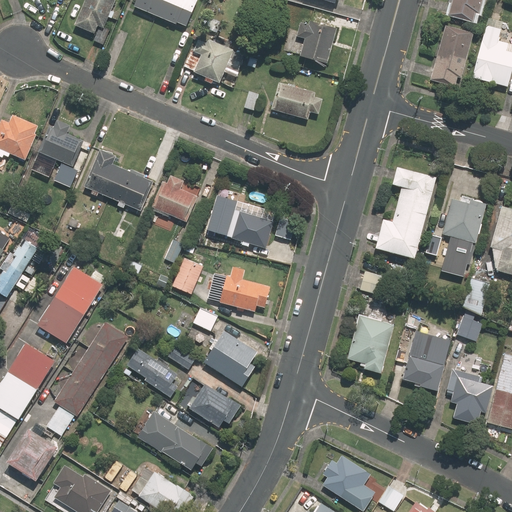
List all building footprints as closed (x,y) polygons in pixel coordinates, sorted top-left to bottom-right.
[(86,0),(76,25),(99,35),(97,41),(104,44),(109,32),(103,30),(108,17),(114,19),(116,12),(111,10),(115,2),(115,0),(86,0)] [(136,0),(134,6),(177,25),(178,22),(187,26),(198,0),(136,0)] [(453,0),(449,15),(474,22),(476,12),(480,13),(483,0),(453,0)] [(221,10),(209,6),(206,16),(218,20),(221,10)] [(311,21),(309,25),(302,23),(298,37),(306,39),(301,56),(328,63),(338,29),(311,21)] [(511,45),(498,42),(502,26),(487,23),(474,79),(510,87),(511,77),(511,45)] [(432,79),(457,86),(459,78),(462,79),(474,32),(446,25),(432,79)] [(203,76),(234,88),(246,55),(201,38),(196,51),(191,49),(183,68),(203,76)] [(324,100),(315,97),(317,92),(279,82),(272,110),(309,120),(311,113),(319,115),(324,100)] [(260,93),(250,90),(245,109),(255,111),(260,93)] [(10,123),(3,120),(0,126),(0,159),(8,163),(11,154),(26,160),(41,125),(14,114),(10,123)] [(67,133),(70,126),(54,119),(40,152),(74,167),(85,141),(67,133)] [(100,193),(119,201),(117,206),(125,209),(126,204),(143,211),(155,181),(114,165),(118,156),(101,149),(85,187),(92,190),(91,193),(98,196),(100,193)] [(376,246),(395,251),(393,260),(407,263),(409,255),(415,256),(436,175),(398,165),(393,183),(402,185),(393,221),(384,218),(376,246)] [(171,174),(167,183),(163,181),(151,207),(188,223),(200,196),(182,188),(185,181),(171,174)] [(278,213),(218,195),(208,230),(267,248),(278,213)] [(452,236),(476,242),(487,201),(471,197),(470,203),(453,198),(443,233),(452,236)] [(511,207),(501,205),(491,245),(497,270),(511,273),(511,207)] [(30,213),(13,206),(10,214),(27,221),(30,213)] [(297,221),(281,217),(275,236),(291,240),(297,221)] [(0,237),(0,258),(12,238),(4,233),(1,238),(0,237)] [(443,236),(428,233),(424,252),(438,255),(443,236)] [(476,242),(452,236),(442,270),(463,276),(467,262),(470,263),(476,242)] [(184,245),(173,240),(165,259),(176,263),(184,245)] [(29,277),(22,273),(37,248),(26,241),(22,247),(19,245),(13,255),(15,257),(6,273),(1,270),(0,270),(0,309),(15,284),(23,289),(29,277)] [(204,266),(185,258),(173,286),(192,294),(204,266)] [(104,284),(75,267),(39,325),(68,343),(104,284)] [(234,269),(232,277),(227,276),(221,303),(239,307),(238,310),(245,312),(246,309),(256,311),(257,306),(266,308),(271,286),(245,280),(247,272),(234,269)] [(384,275),(365,270),(360,289),(379,294),(384,275)] [(172,279),(161,274),(157,285),(167,289),(172,279)] [(491,283),(471,278),(462,308),(483,313),(491,283)] [(218,317),(201,308),(194,323),(211,332),(218,317)] [(347,358),(365,362),(364,369),(382,374),(389,346),(395,323),(358,313),(347,358)] [(483,323),(461,315),(455,334),(477,341),(483,323)] [(55,402),(61,405),(47,426),(62,435),(75,415),(78,416),(129,336),(106,322),(55,402)] [(252,363),(259,352),(226,331),(205,363),(243,387),(257,366),(252,363)] [(405,379),(421,383),(421,386),(438,390),(443,371),(450,339),(416,331),(405,379)] [(57,361),(27,343),(0,386),(0,407),(20,420),(57,361)] [(195,360),(176,347),(170,357),(189,369),(195,360)] [(128,365),(130,366),(125,373),(132,378),(137,371),(147,377),(145,380),(171,397),(178,387),(173,383),(179,375),(139,349),(128,365)] [(487,422),(511,427),(511,355),(504,354),(487,422)] [(447,392),(453,394),(451,401),(456,403),(453,417),(477,424),(480,410),(486,411),(493,386),(482,383),(483,376),(453,368),(447,392)] [(207,384),(205,387),(196,381),(189,391),(194,394),(187,406),(198,414),(220,428),(225,421),(230,424),(242,406),(207,384)] [(0,448),(18,421),(1,411),(0,412),(0,448)] [(139,438),(193,470),(197,463),(203,467),(215,448),(155,412),(139,438)] [(59,446),(31,430),(10,464),(39,481),(59,446)] [(322,484),(360,509),(358,511),(364,511),(362,511),(375,491),(363,483),(370,472),(343,453),(337,462),(333,459),(323,473),(328,476),(322,484)] [(176,465),(162,456),(157,465),(171,474),(176,465)] [(85,474),(83,476),(65,465),(54,484),(61,488),(54,498),(70,507),(77,511),(99,511),(113,490),(85,474)] [(133,493),(154,505),(158,498),(180,511),(181,511),(192,494),(148,468),(133,493)] [(404,496),(388,486),(379,501),(395,511),(404,496)] [(113,511),(142,511),(121,499),(113,511)] [(433,511),(417,500),(408,511),(433,511)] [(337,511),(320,502),(313,511),(311,511),(308,510),(307,511),(337,511)]
